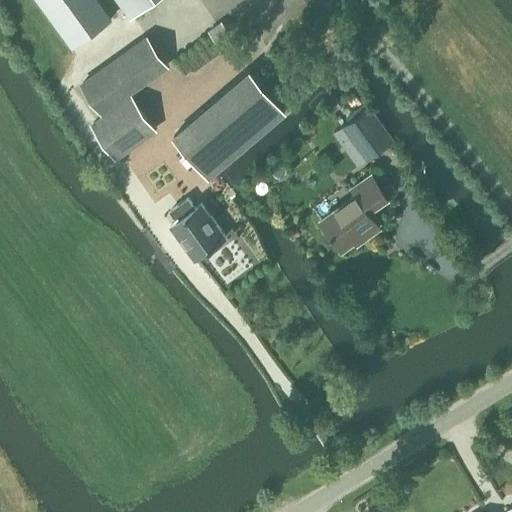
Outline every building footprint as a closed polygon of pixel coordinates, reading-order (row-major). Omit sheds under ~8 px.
[(39,0),(74,47),(112,19),(98,0),(39,0)] [(117,0),(131,20),(158,0),(117,0)] [(156,127),(131,92),(168,66),(148,38),(83,85),(103,114),(93,121),(97,128),(118,155),(156,127)] [(286,110),(276,100),(253,72),(177,137),(213,178),(244,152),(286,110)] [(368,107),(343,125),(368,158),(368,159),(392,142),(394,140),(370,106),(368,107)] [(369,212),(389,198),(372,175),(352,190),(356,196),(357,195),(369,212)] [(380,228),(369,212),(357,195),(356,196),(321,221),(342,251),(364,235),(366,238),(380,228)] [(202,203),(196,208),(188,198),(170,210),(177,221),(170,225),(194,259),(225,237),(202,203)]
